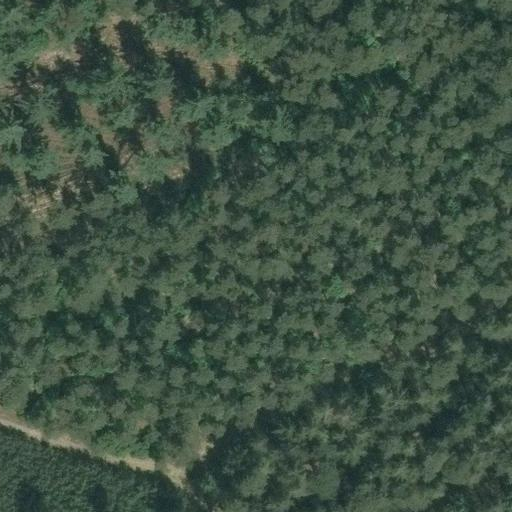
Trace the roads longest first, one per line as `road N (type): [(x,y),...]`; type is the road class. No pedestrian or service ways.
road 1 (track): [(193,472),(511,306)]
road 2 (track): [(236,511),(206,476),(0,412)]
